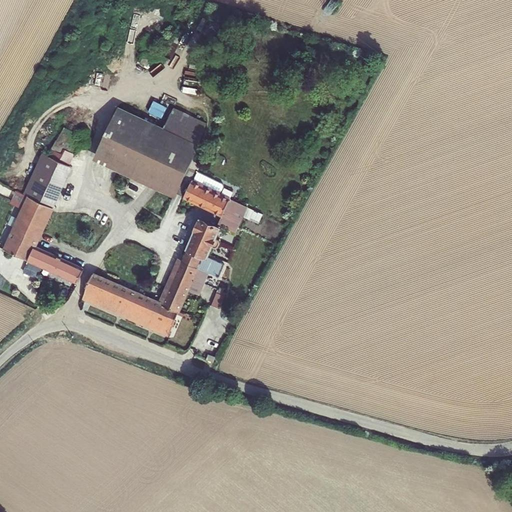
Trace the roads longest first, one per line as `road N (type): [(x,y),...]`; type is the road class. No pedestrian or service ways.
road 1 (unclassified): [(0,362),(41,329),(75,326),(224,384),(438,444),(511,449)]
road 2 (unknown): [(64,325),(122,231),(178,256)]
